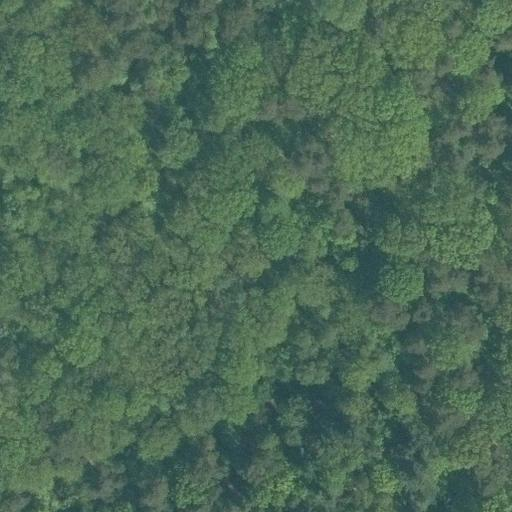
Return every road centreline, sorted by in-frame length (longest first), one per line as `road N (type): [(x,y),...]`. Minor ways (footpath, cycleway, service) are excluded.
road 1 (track): [(492,511),(263,96)]
road 2 (track): [(0,311),(223,113),(263,96)]
road 3 (track): [(263,96),(361,0)]
